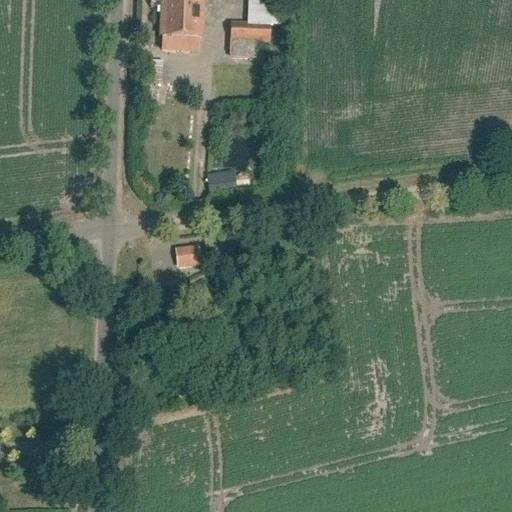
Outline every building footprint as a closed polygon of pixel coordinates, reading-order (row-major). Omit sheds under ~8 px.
[(191,0),(160,0),(160,42),(191,43),(191,0)] [(230,57),(211,58),(212,104),(261,102),(260,60),(251,60),(251,43),(260,43),(259,25),(229,26),(230,57)] [(139,78),(158,81),(161,65),(142,62),(139,78)] [(159,105),(160,88),(140,87),(139,104),(159,105)] [(231,174),(203,176),(204,196),(232,194),(231,174)] [(171,251),(172,271),(196,269),(195,249),(171,251)]
